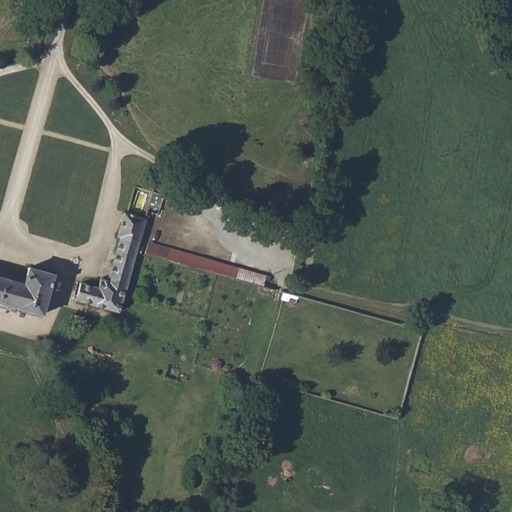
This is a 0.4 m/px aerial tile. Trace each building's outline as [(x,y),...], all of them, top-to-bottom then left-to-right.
[(79,301),(118,311),(137,251),(141,252),(143,245),(139,244),(146,219),(124,212),(117,236),(119,237),(107,277),(101,276),(98,286),(81,281),(77,296),(80,297),(79,301)] [(145,253),(262,284),(263,285),(266,274),(148,241),(145,253)] [(0,302),(42,315),(53,274),(28,267),(23,283),(0,275),(0,302)] [(274,289),(263,285),(262,284),(260,293),(273,297),(274,289)] [(281,298),(297,303),(300,295),(293,293),(283,291),(281,298)]
